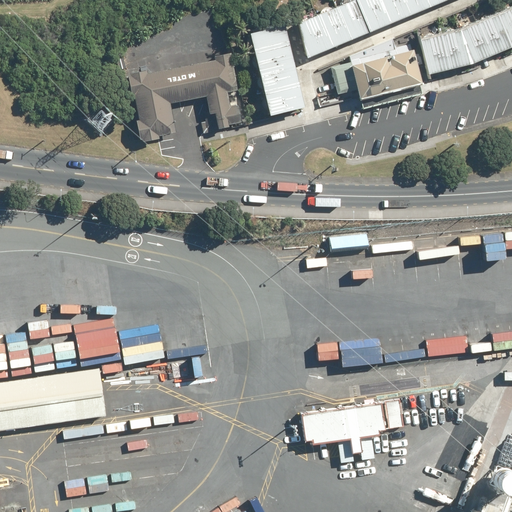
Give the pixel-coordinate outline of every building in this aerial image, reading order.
[(449,0),(354,0),(295,25),(309,58),(449,0)] [(511,11),(466,31),(417,41),(427,75),(476,64),(511,48),(511,11)] [(249,35),(271,116),(305,107),(284,26),(249,35)] [(394,40),(351,57),(353,66),(350,66),(359,101),(422,85),(412,45),(396,49),(394,40)] [(130,77),(143,140),(175,133),(169,104),(175,102),(205,96),(209,114),(213,113),(217,128),(243,123),(239,104),(229,106),(226,92),(238,90),(231,56),(168,69),(130,77)] [(367,233),(327,236),(328,248),(368,245),(367,233)] [(0,375),(0,432),(109,416),(100,360),(0,375)] [(511,372),(511,361),(491,362),(491,372),(511,372)] [(398,398),(299,413),(304,444),(336,439),(340,464),(373,459),(369,434),(403,428),(398,398)] [(508,471),(504,469),(500,469),(496,470),(492,472),(489,475),(488,479),(488,484),(490,487),(493,490),(496,492),(500,493),(504,493),(507,491),(510,489),(511,485),(511,484),(511,477),(511,474),(508,471)]
